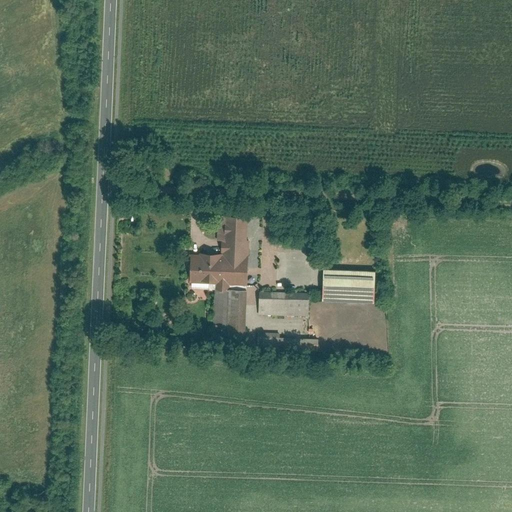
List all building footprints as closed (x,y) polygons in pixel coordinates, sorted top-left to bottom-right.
[(222,257),(221,283),(217,282),(217,288),(215,288),(213,343),(244,344),(248,240),(246,240),(247,217),(219,216),(218,240),(223,240),(222,257)] [(217,282),(221,283),(222,257),(192,256),(191,279),(209,280),(210,282),(217,282)] [(325,269),(323,299),(374,302),(375,271),(325,269)] [(309,293),(260,291),(259,314),(308,315),(309,293)] [(261,332),(261,340),(273,340),(273,332),(261,332)]
